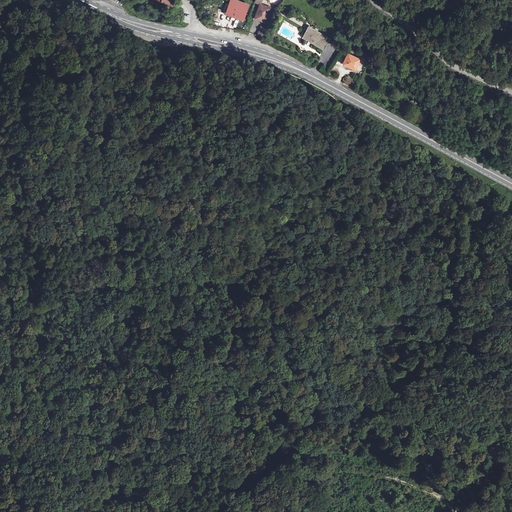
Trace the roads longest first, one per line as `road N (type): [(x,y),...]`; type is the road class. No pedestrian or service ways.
road 1 (secondary): [(189,37),(296,68),(511,183)]
road 2 (unclassified): [(369,0),(434,54),(511,92)]
